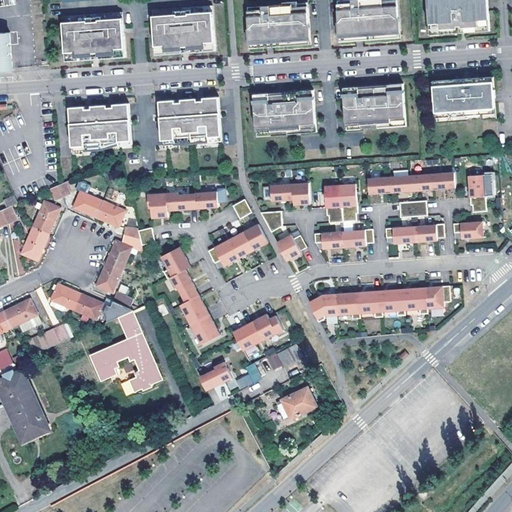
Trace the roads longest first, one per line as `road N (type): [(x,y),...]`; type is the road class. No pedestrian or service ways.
road 1 (unclassified): [(0,89),(511,52)]
road 2 (residential): [(511,285),(259,511)]
road 3 (residential): [(511,285),(483,260),(316,273),(232,299)]
road 4 (residential): [(24,511),(233,401)]
